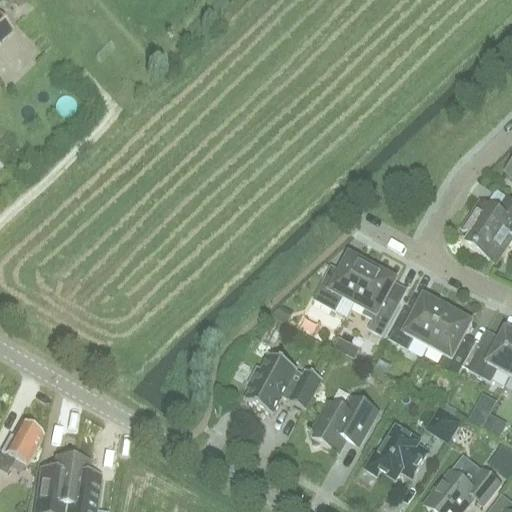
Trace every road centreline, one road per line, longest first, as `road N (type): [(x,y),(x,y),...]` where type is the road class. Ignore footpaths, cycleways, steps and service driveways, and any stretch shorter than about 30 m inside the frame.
road 1 (tertiary): [(298,511),(0,340)]
road 2 (residential): [(511,133),(466,176),(422,256)]
